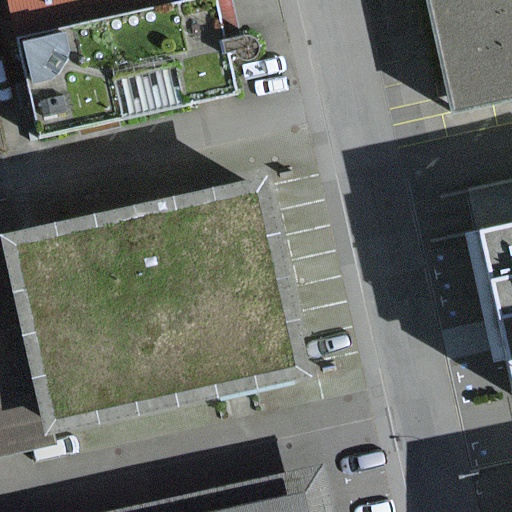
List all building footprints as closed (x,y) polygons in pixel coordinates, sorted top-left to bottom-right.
[(25,0),(51,123),(262,80),(244,0),(25,0)] [(511,0),(462,0),(487,105),(511,99),(511,0)] [(0,45),(0,180),(29,174),(0,45)] [(297,180),(50,236),(93,425),(338,373),(297,180)] [(511,221),(488,227),(511,329),(511,221)] [(50,236),(0,246),(0,471),(96,451),(50,236)] [(141,511),(368,511),(357,462),(141,511)]
